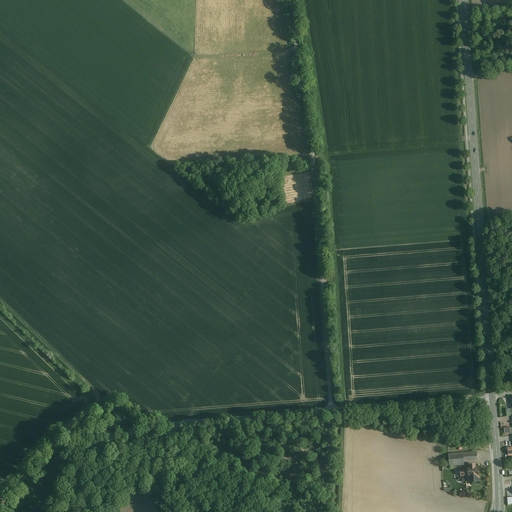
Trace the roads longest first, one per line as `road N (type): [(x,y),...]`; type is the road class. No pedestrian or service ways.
road 1 (unclassified): [(289,0),(314,168),(331,411)]
road 2 (secondary): [(492,395),(463,0)]
road 3 (unclassified): [(114,511),(181,422),(331,411)]
road 4 (unclassified): [(331,411),(492,398)]
